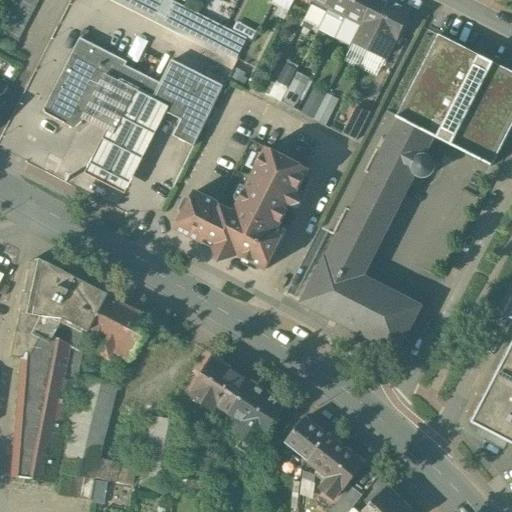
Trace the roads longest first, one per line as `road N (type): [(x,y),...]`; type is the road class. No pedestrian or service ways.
road 1 (secondary): [(46,211),(226,308),(388,425)]
road 2 (residential): [(511,188),(388,425)]
road 3 (residential): [(0,384),(23,254),(46,211)]
road 4 (residential): [(428,461),(511,303)]
